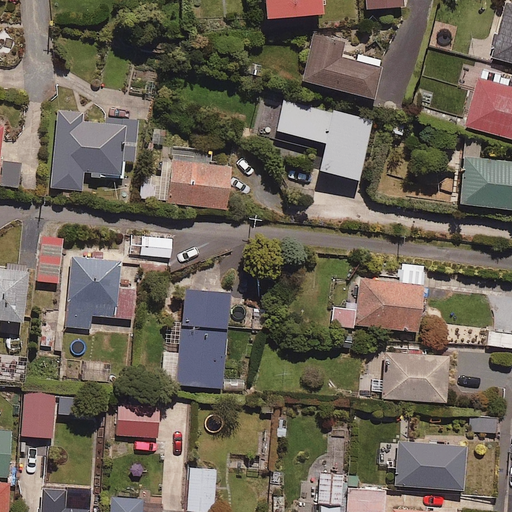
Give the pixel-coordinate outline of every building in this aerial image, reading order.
[(323,0),(265,0),(268,26),(325,21),(323,0)] [(405,0),(366,0),(367,12),(406,9),(405,0)] [(511,4),(508,3),(494,59),(511,63),(511,4)] [(299,86),(375,106),(384,72),(343,61),(347,46),(312,37),(299,86)] [(511,86),(481,79),(469,129),(511,139),(511,86)] [(375,120),(284,99),(276,134),(327,145),(321,175),(360,184),(375,120)] [(83,117),(59,115),(50,188),(83,192),(85,175),(123,180),(124,165),(136,166),(141,120),(104,116),(103,128),(82,125),(83,117)] [(511,162),(464,159),(460,210),(511,213),(511,162)] [(22,165),(2,163),(0,181),(0,186),(19,189),(22,165)] [(171,163),(166,206),(225,213),(231,171),(171,163)] [(173,240),(133,236),(130,256),(171,260),(173,240)] [(64,240),(40,238),(35,284),(59,286),(64,240)] [(122,264),(71,260),(65,328),(92,330),(93,319),(134,322),(136,291),(119,290),(122,264)] [(398,284),(362,279),(358,315),(334,312),(331,328),(419,339),(429,266),(401,262),(398,284)] [(0,272),(0,330),(1,323),(24,326),(30,276),(0,272)] [(231,296),(185,292),(178,390),(224,393),(231,296)] [(511,352),(511,332),(489,330),(486,350),(511,352)] [(447,407),(452,359),(387,353),(382,401),(447,407)] [(56,396),(23,393),(20,438),(52,440),(56,396)] [(90,399),(60,398),(59,416),(90,418),(90,399)] [(159,407),(119,405),(117,438),(158,440),(159,407)] [(470,416),(469,432),(498,434),(499,418),(470,416)] [(12,431),(0,430),(0,480),(8,481),(12,431)] [(399,443),(395,487),(465,493),(469,449),(399,443)] [(214,511),(218,470),(189,468),(185,511),(214,511)] [(345,475),(322,473),(318,504),(342,507),(345,475)] [(0,511),(8,511),(10,487),(0,486),(0,511)] [(385,511),(387,493),(351,490),(349,511),(385,511)] [(68,510),(69,493),(43,491),(42,511),(91,511),(68,510)] [(142,511),(143,501),(112,498),(111,511),(142,511)]
